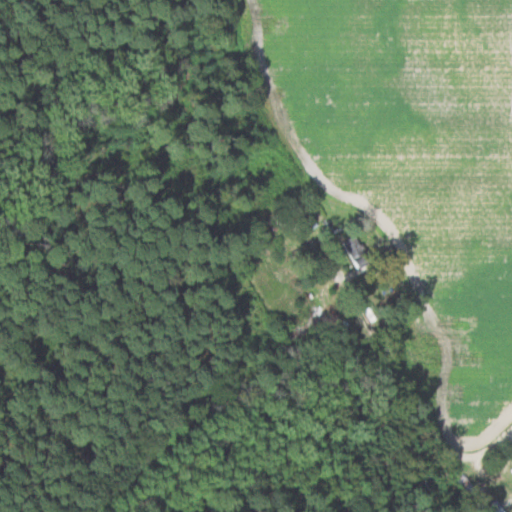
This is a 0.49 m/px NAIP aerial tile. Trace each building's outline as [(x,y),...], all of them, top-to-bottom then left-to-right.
[(300,234),(314,227),(301,201),(287,208),(300,234)] [(336,248),(360,273),(372,262),(347,237),(336,248)] [(339,337),(330,313),(321,316),(330,340),(339,337)] [(462,493),(470,488),(461,476),(454,481),(462,493)] [(482,508),(484,511),(501,511),(494,500),(482,508)]
